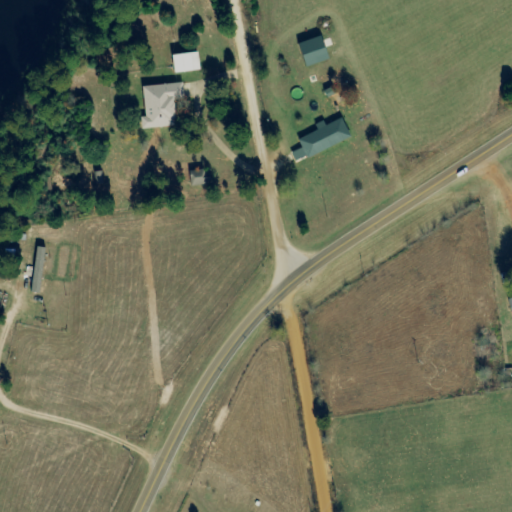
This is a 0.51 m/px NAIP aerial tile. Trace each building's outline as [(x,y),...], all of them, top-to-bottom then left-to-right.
[(295,45),(303,68),(326,61),(318,38),(295,45)] [(143,119),(138,119),(139,130),(172,127),(169,102),(182,100),(180,84),(139,88),(143,119)] [(348,139),(338,118),(314,129),(315,131),(295,141),(300,149),(289,154),(293,164),(348,139)] [(202,186),(202,172),(188,172),(187,186),(202,186)] [(28,293),(37,294),(44,249),(35,247),(28,293)]
